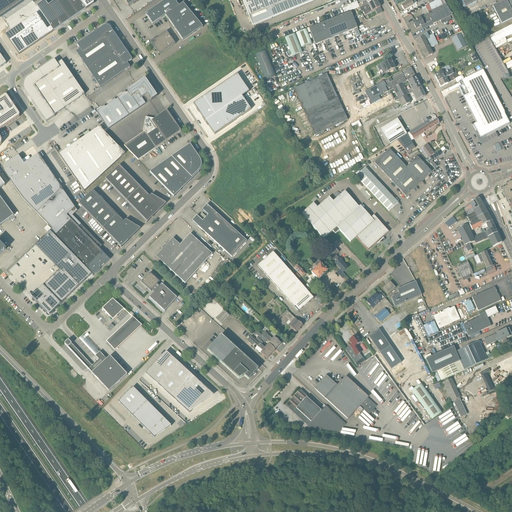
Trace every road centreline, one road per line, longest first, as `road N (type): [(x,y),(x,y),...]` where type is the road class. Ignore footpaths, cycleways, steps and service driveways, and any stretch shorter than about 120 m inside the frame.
road 1 (unclassified): [(107,275),(211,168),(108,8)]
road 2 (tertiary): [(263,387),(338,304),(469,188)]
road 3 (tertiary): [(472,173),(382,0)]
road 4 (trunk): [(128,483),(0,348)]
road 5 (unclassified): [(242,403),(107,275)]
road 6 (trunk): [(87,511),(0,384)]
road 7 (unclassified): [(107,275),(51,326),(0,278)]
road 8 (secondary): [(392,470),(314,444),(253,442)]
road 9 (secondary): [(251,456),(323,455),(392,470)]
road 10 (residential): [(108,8),(6,78)]
road 11 (secondary): [(138,499),(186,474),(251,456)]
road 12 (trunk): [(0,412),(68,511)]
